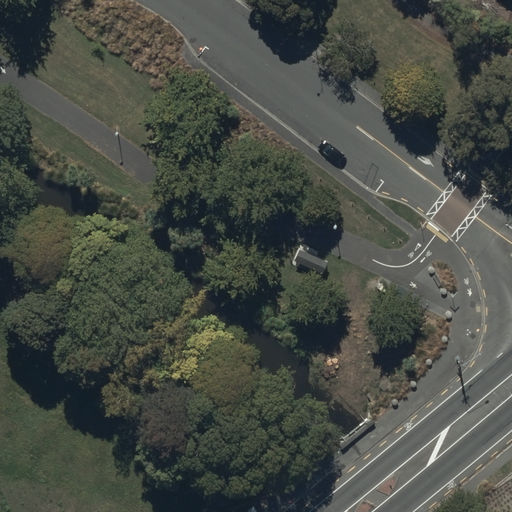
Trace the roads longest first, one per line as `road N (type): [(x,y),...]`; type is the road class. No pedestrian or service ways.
road 1 (residential): [(181,0),(457,206)]
road 2 (secondary): [(359,511),(511,386)]
